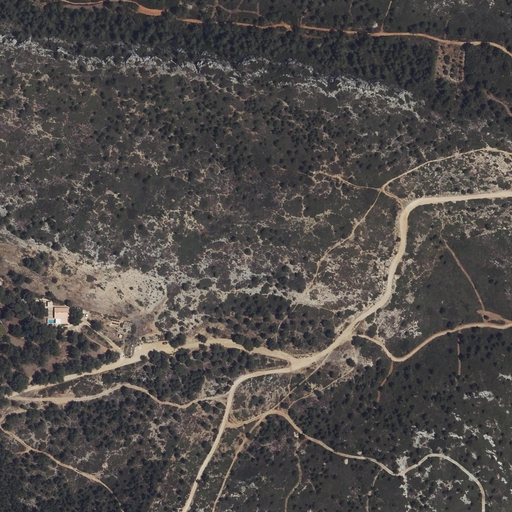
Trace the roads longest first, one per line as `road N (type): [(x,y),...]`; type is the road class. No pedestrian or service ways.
road 1 (track): [(326,352),(270,410),(338,454),(376,461),(392,473),(433,454),(447,457),(482,490),(483,511)]
road 2 (track): [(347,333),(387,291),(413,203),(511,193)]
road 3 (track): [(8,396),(94,398),(135,387),(175,406),(232,396)]
road 4 (track): [(183,511),(239,380),(304,364)]
road 5 (track): [(347,333),(374,339),(400,359),(467,324),(511,323)]
road 6 (track): [(304,364),(234,346),(175,349)]
